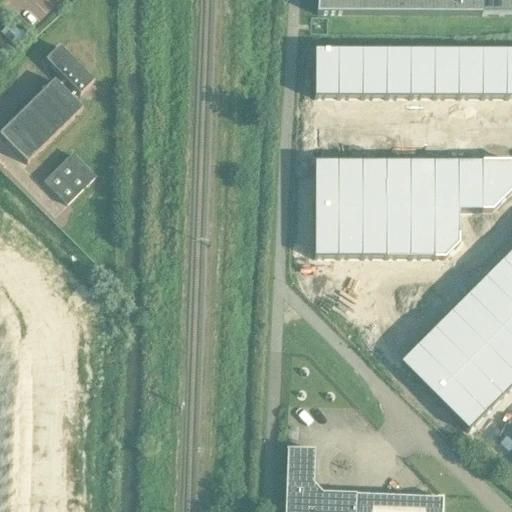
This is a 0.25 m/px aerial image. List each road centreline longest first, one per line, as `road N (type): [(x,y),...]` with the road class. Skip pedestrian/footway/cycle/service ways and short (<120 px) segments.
road 1 (residential): [(48,511),(51,332),(44,299),(29,279),(0,264)]
road 2 (unclassified): [(500,511),(412,426)]
